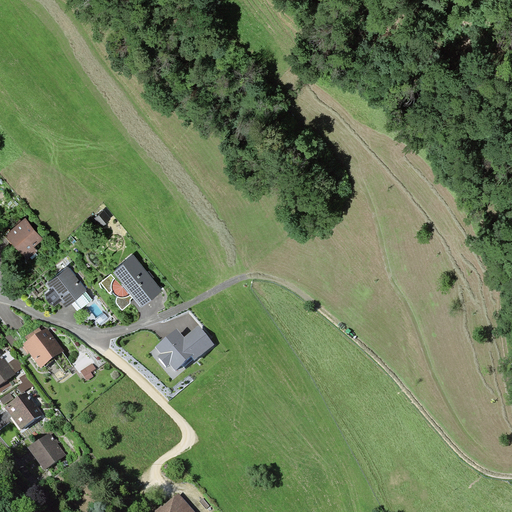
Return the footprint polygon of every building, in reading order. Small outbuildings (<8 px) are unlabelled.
[(103,214),(97,219),(102,226),(109,221),(103,214)] [(43,240),(25,218),(5,235),(27,260),(38,252),(34,247),(43,240)] [(134,255),(113,272),(142,307),(162,290),(153,279),(154,278),(149,271),(148,272),(134,255)] [(68,267),(47,283),(52,289),(44,295),(54,307),(61,301),(66,307),(74,301),(86,291),(87,290),(68,267)] [(92,300),(86,291),(74,301),(80,309),(92,300)] [(215,344),(199,325),(184,337),(177,328),(156,346),(161,353),(170,364),(176,371),(191,357),(195,361),(215,344)] [(64,351),(47,327),(42,331),(39,327),(25,337),(28,340),(23,344),(40,368),(64,351)] [(9,350),(2,355),(8,364),(15,359),(9,350)] [(0,352),(0,384),(15,373),(24,367),(16,357),(15,359),(8,364),(2,355),(0,352)] [(170,364),(161,353),(158,356),(166,367),(170,364)] [(96,369),(93,363),(81,371),(87,380),(93,376),(91,372),(96,369)] [(35,384),(27,372),(19,378),(23,383),(17,387),(21,393),(35,384)] [(26,391),(4,407),(21,429),(42,413),(26,391)] [(50,432),(28,448),(44,470),(66,454),(50,432)] [(195,511),(178,492),(153,511),(195,511)]
